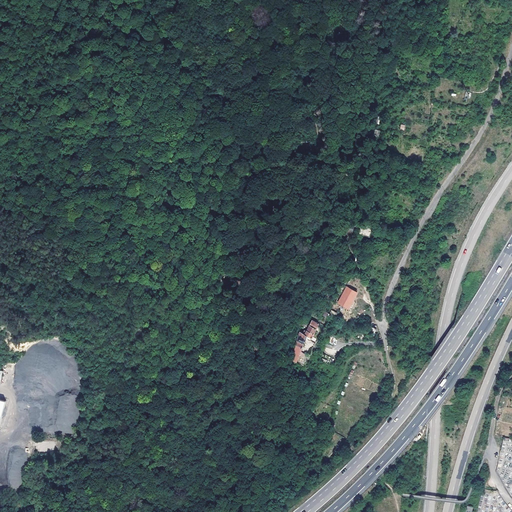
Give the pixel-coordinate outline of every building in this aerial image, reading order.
[(342,234),(343,238),(350,238),(351,232),(353,232),(355,224),(345,221),(342,234)] [(362,234),(370,237),(372,228),(365,225),(362,234)] [(338,282),(337,282),(333,290),(335,291),(334,294),(340,297),(347,282),(340,279),(338,282)] [(348,287),(339,302),(348,308),(354,298),(357,293),(348,287)] [(315,305),(310,303),(302,325),(306,326),(315,305)] [(301,331),(293,359),(297,360),(307,338),(311,340),(316,329),(319,323),(312,320),(306,334),(301,331)]
